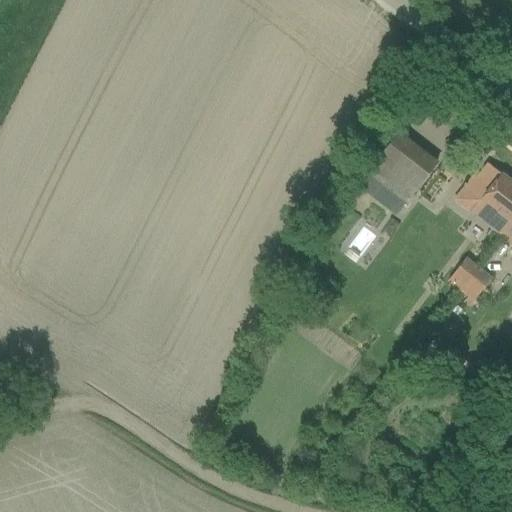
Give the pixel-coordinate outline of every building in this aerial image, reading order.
[(367,173),(405,203),(435,164),(397,134),(367,173)] [(454,201),(511,245),(511,183),(500,174),(500,175),(487,165),(477,178),(473,176),(461,191),(454,201)] [(446,282),(459,292),(478,268),(465,258),(446,282)] [(478,268),(459,292),(472,302),(491,278),(478,268)] [(426,340),(418,351),(427,357),(435,346),(426,340)]
